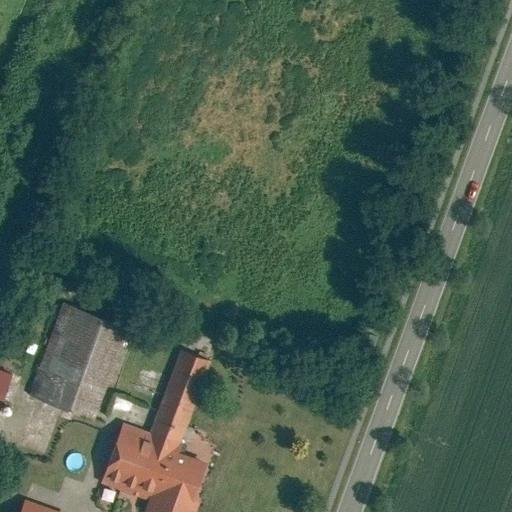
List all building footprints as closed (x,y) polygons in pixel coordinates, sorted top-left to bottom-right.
[(127,323),(64,301),(30,395),(93,418),(127,323)] [(206,358),(177,348),(144,440),(173,450),(206,358)] [(14,374),(0,369),(0,413),(14,374)] [(139,426),(119,419),(98,478),(147,496),(142,511),(188,511),(193,499),(190,498),(203,461),(173,450),(144,440),(135,436),(139,426)] [(63,511),(24,498),(18,511),(63,511)]
